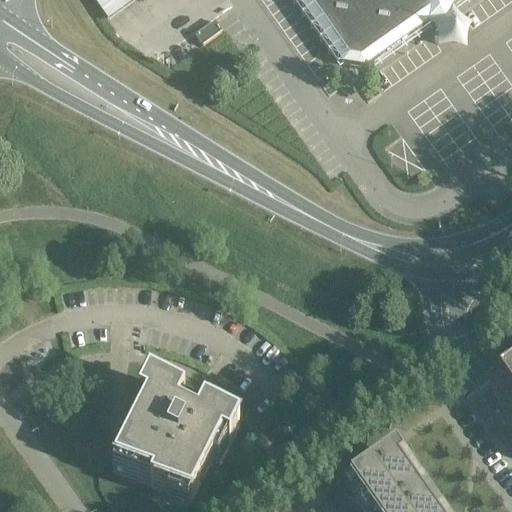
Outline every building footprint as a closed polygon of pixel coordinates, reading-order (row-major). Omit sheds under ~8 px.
[(511,0),(295,0),(343,68),(364,72),(428,27),(429,16),(441,8),(451,10),(465,0),(511,0)] [(215,24),(194,38),(202,48),(222,34),(215,24)] [(511,372),(509,375),(498,383),(511,402),(511,372)] [(149,383),(129,421),(137,425),(114,470),(152,485),(150,490),(191,505),(212,463),(220,467),(239,428),(204,410),(196,424),(186,418),(177,414),(185,401),(149,383)] [(395,456),(350,488),(366,511),(434,511),(402,466),(395,456)]
